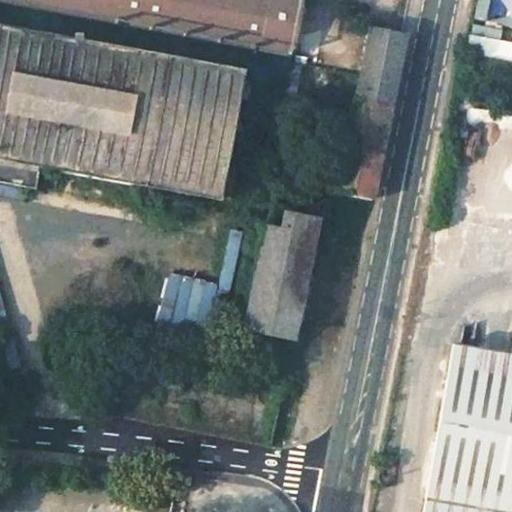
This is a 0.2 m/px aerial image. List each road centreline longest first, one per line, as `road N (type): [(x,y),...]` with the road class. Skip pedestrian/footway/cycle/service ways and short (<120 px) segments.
road 1 (primary): [(436,0),(340,475)]
road 2 (residential): [(0,425),(63,428),(340,475)]
